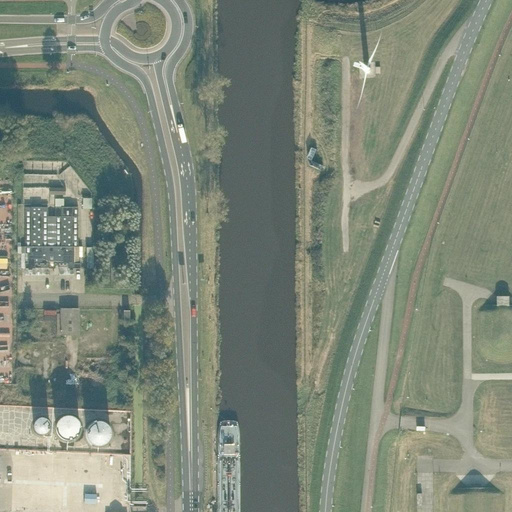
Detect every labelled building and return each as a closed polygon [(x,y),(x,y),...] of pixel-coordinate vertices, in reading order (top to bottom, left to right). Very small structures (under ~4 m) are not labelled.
[(94,194),(85,195),(86,205),(95,205),(94,194)] [(4,198),(6,221),(15,220),(14,198),(4,198)] [(74,247),(78,247),(78,207),(55,207),(55,217),(48,217),(48,208),(42,208),(31,208),(25,208),(25,269),(35,269),(35,264),(49,264),(49,272),(49,268),(54,268),(54,272),(54,264),(68,264),(68,269),(80,269),(80,264),(74,264),(74,247)] [(498,296),(498,297),(498,304),(498,305),(510,305),(510,304),(510,297),(498,296)] [(497,305),(491,305),(491,342),(511,342),(511,305),(510,305),(498,305),(497,305)] [(61,314),(57,314),(57,335),(78,335),(78,310),(61,310),(61,314)] [(56,424),(55,427),(56,431),(58,434),(61,437),(64,438),(68,439),(72,438),(75,436),(78,433),(79,429),(79,425),(77,421),(75,418),(71,416),(67,415),(63,416),(60,417),(57,420),(56,424)] [(34,421),(33,424),(34,427),(35,429),(37,431),(39,432),(42,433),(45,432),(47,431),(49,429),(50,426),(50,424),(49,421),(48,419),(46,418),(43,417),(41,416),(38,417),(36,419),(34,421)] [(89,423),(87,427),(85,430),(85,435),(86,438),(89,442),(92,444),(96,445),(100,445),(104,444),(108,441),(110,437),(111,433),(110,429),(108,425),(105,422),(101,420),(97,420),(93,421),(89,423)] [(122,439),(131,439),(131,429),(122,428),(122,439)] [(468,488),(465,488),(464,511),(488,511),(489,488),(484,488),(482,488),(470,488),(468,488)] [(86,499),(98,500),(98,490),(87,490),(86,499)]
